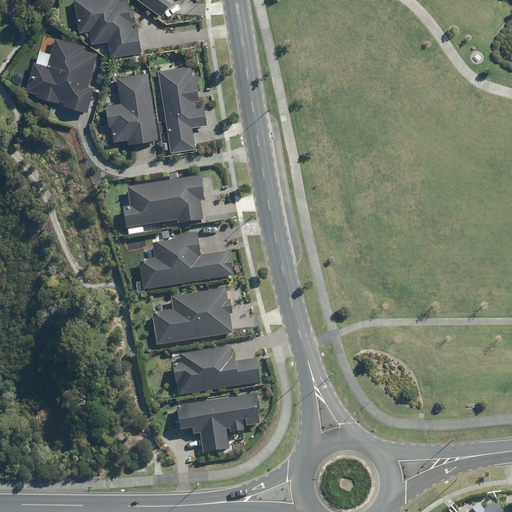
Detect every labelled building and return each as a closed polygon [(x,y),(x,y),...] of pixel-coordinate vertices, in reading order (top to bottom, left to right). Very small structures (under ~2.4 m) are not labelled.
[(127,0),(75,0),(73,0),(79,32),(89,30),(91,46),(109,42),(112,58),(141,53),(136,26),(132,27),(127,0)] [(136,0),(161,17),(173,0),(136,0)] [(87,47),(56,40),(49,67),(34,63),(27,91),(37,93),(36,97),(64,104),(64,107),(88,113),(94,89),(88,87),(97,54),(86,51),(87,47)] [(197,108),(196,99),(202,98),(197,65),(158,71),(170,154),(195,150),(192,130),(206,128),(203,107),(197,108)] [(160,140),(148,72),(116,77),(120,103),(105,106),(111,143),(128,140),(129,145),(160,140)] [(123,208),(126,229),(178,221),(178,226),(203,222),(200,201),(205,200),(201,177),(127,188),(130,207),(123,208)] [(154,260),(139,262),(143,291),(233,277),(229,253),(201,258),(197,234),(174,237),(175,242),(152,245),(154,260)] [(173,312),(153,315),(157,346),(232,335),(225,289),(171,297),(173,312)] [(233,347),(173,356),(179,396),(260,385),(257,361),(235,364),(233,347)] [(204,455),(229,451),(226,431),(229,431),(230,434),(243,432),(243,427),(260,424),(255,395),(175,408),(179,432),(193,430),(194,435),(201,434),(204,455)] [(500,511),(491,502),(483,510),(479,505),(471,511),(500,511)]
